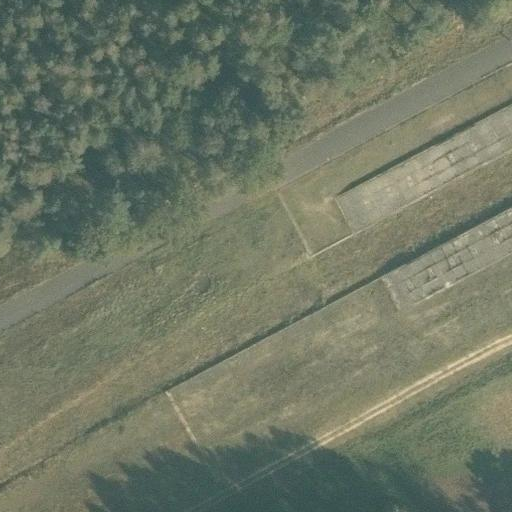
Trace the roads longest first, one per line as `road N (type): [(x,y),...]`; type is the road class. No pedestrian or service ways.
road 1 (track): [(511,53),(0,327)]
road 2 (track): [(206,511),(511,352)]
